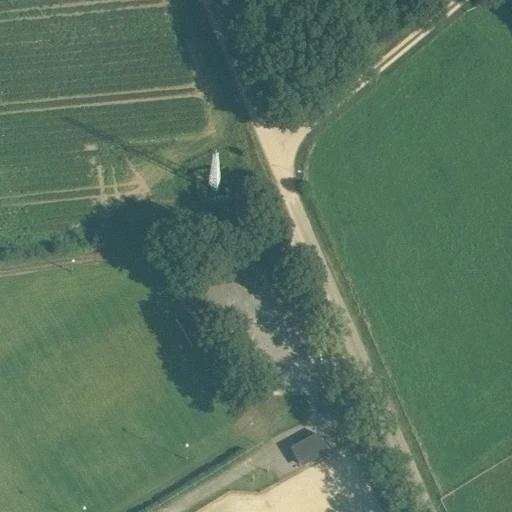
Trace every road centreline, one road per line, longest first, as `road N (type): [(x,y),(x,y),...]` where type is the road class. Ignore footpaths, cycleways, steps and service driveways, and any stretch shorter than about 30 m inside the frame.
road 1 (unclassified): [(427,511),(273,161)]
road 2 (unclassified): [(273,161),(463,0)]
road 3 (unclassified): [(273,161),(204,0)]
